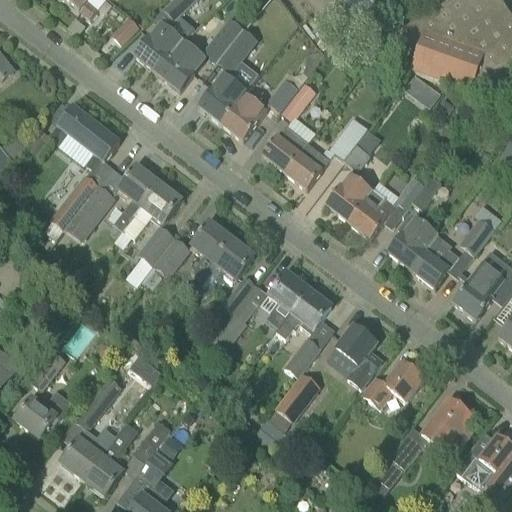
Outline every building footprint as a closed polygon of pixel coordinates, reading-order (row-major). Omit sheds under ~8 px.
[(87,7),(92,0),(58,0),(79,16),(79,15),(90,23),(97,15),(87,7)] [(178,0),(174,4),(162,16),(174,28),(202,0),(178,0)] [(376,9),(369,0),(300,0),(316,20),(319,17),(336,38),(376,9)] [(478,103),(511,80),(511,21),(511,22),(496,0),(458,0),(363,61),(408,78),(410,76),(469,98),(468,100),(478,103)] [(139,33),(128,22),(110,40),(121,51),(139,33)] [(187,56),(208,33),(202,27),(198,31),(182,47),(179,50),(156,78),(179,97),(194,78),(200,70),(191,62),(184,71),(179,66),(187,56)] [(205,58),(217,68),(242,37),(230,27),(205,58)] [(156,78),(179,50),(182,47),(161,31),(151,44),(148,42),(133,60),(156,78)] [(230,78),(254,47),(242,37),(217,68),(230,78)] [(348,42),(343,50),(357,58),(362,51),(348,42)] [(0,84),(1,86),(13,76),(0,59),(0,84)] [(236,109),(243,99),(246,96),(224,78),(214,92),(213,91),(198,111),(220,129),(236,109)] [(415,80),(404,95),(430,114),(441,99),(415,80)] [(266,108),(280,119),(299,96),(284,84),(266,108)] [(305,88),(299,96),(280,119),(291,128),(287,134),(285,132),(277,143),(276,142),(261,160),(284,178),(307,150),(316,138),(296,123),(316,97),(305,88)] [(243,146),(255,131),(258,126),(265,116),(243,99),(236,109),(220,129),(243,146)] [(71,162),(96,130),(72,111),(57,130),(57,131),(49,142),(58,150),(57,151),(71,162)] [(343,168),(355,151),(367,135),(353,124),(329,154),(326,152),(320,160),(307,150),(284,178),(307,196),(321,177),(320,177),(328,166),(334,160),(343,168)] [(96,178),(119,148),(96,130),(71,162),(85,173),(86,171),(96,178)] [(511,144),(500,161),(511,170),(511,144)] [(11,145),(1,152),(9,164),(20,157),(11,145)] [(370,162),(355,151),(343,168),(357,178),(370,162)] [(0,152),(0,177),(11,171),(0,152)] [(141,212),(158,189),(137,173),(137,172),(136,171),(118,195),(132,205),(120,220),(122,221),(115,231),(122,237),(141,212)] [(325,210),(348,227),(372,196),(375,193),(361,182),(358,186),(349,178),(325,210)] [(64,238),(66,235),(98,193),(83,181),(49,226),(64,238)] [(410,211),(416,202),(424,192),(414,184),(394,211),(405,219),(410,211)] [(425,193),(412,209),(421,216),(441,191),(432,184),(425,193)] [(163,229),(169,222),(181,206),(180,205),(158,189),(141,212),(122,237),(134,245),(152,221),(163,229)] [(89,239),(115,205),(98,193),(66,235),(80,246),(87,237),(89,239)] [(385,205),(372,196),(348,227),(370,245),(392,215),(383,208),(385,205)] [(460,251),(474,262),(502,224),(483,210),(474,222),(480,226),(470,238),(460,251)] [(411,276),(438,242),(438,241),(414,224),(402,239),(387,258),(411,276)] [(191,251),(204,261),(191,278),(201,285),(213,268),(231,245),(210,228),(209,227),(191,251)] [(153,272),(173,243),(158,232),(136,260),(153,272)] [(445,247),(438,242),(411,276),(435,295),(459,264),(449,256),(452,252),(445,247)] [(173,243),(153,272),(169,284),(190,256),(173,243)] [(253,261),(231,245),(213,268),(201,285),(190,300),(195,301),(199,302),(203,301),(207,299),(209,296),(224,276),(236,285),(254,262),(253,261)] [(504,306),(511,295),(511,273),(507,280),(503,285),(481,268),(467,286),(469,287),(452,308),(475,326),(492,305),(490,303),(494,299),(504,306)] [(308,296),(286,279),(287,279),(286,278),(267,302),(279,311),(268,326),(279,334),(290,319),(308,296)] [(232,320),(254,291),(245,283),(222,312),(232,320)] [(254,291),(232,320),(208,350),(221,360),(246,328),(244,326),(265,299),(254,291)] [(308,296),(290,319),(279,334),(276,338),(285,344),(293,334),(295,336),(301,328),(312,337),(331,312),(330,312),(329,312),(308,296)] [(511,324),(497,343),(511,354),(511,300),(506,308),(511,312),(511,324)] [(341,346),(335,354),(357,371),(347,383),(360,394),(381,367),(369,357),(376,348),(354,331),(341,346)] [(283,374),(297,384),(301,380),(320,355),(305,344),(283,374)] [(0,395),(8,385),(20,368),(0,354),(0,395)] [(42,396),(65,365),(54,357),(31,388),(42,396)] [(141,374),(146,367),(139,361),(134,368),(141,374)] [(405,408),(411,400),(423,385),(401,367),(384,390),(374,383),(361,400),(380,414),(392,398),(405,408)] [(301,380),(297,384),(274,415),(292,428),(319,393),(301,380)] [(108,382),(86,410),(88,411),(75,428),(87,437),(121,393),(108,382)] [(50,438),(72,409),(56,397),(49,406),(37,397),(31,404),(15,426),(39,444),(46,435),(50,438)] [(403,476),(426,447),(447,464),(469,436),(463,431),(471,421),(449,404),(421,440),(413,433),(388,464),(403,476)] [(188,419),(181,428),(187,433),(194,423),(188,419)] [(267,425),(250,446),(268,461),(285,439),(267,425)] [(136,483),(153,459),(170,436),(159,427),(123,474),(136,483)] [(112,471),(137,438),(126,428),(115,443),(114,442),(82,485),(92,493),(92,492),(102,500),(104,502),(122,478),(112,471)] [(82,485),(114,442),(104,434),(89,453),(78,444),(60,468),(62,470),(62,469),(73,477),(72,478),(82,485)] [(481,442),(455,476),(471,490),(473,488),(480,493),(493,475),(498,479),(494,484),(509,495),(511,491),(511,453),(496,441),(490,449),(481,442)] [(153,459),(136,483),(146,491),(164,467),(153,459)] [(143,501),(134,511),(162,511),(174,496),(155,482),(141,499),(143,501)] [(511,511),(511,500),(503,511),(511,511)]
